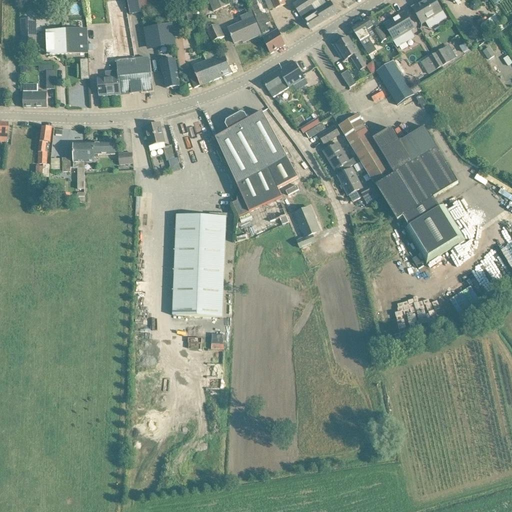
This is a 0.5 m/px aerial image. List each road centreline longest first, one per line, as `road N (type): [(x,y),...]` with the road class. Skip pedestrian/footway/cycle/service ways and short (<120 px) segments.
road 1 (tertiary): [(0,118),(144,114),(251,78)]
road 2 (residential): [(251,78),(315,164),(346,243)]
road 3 (tertiary): [(251,78),(381,0)]
